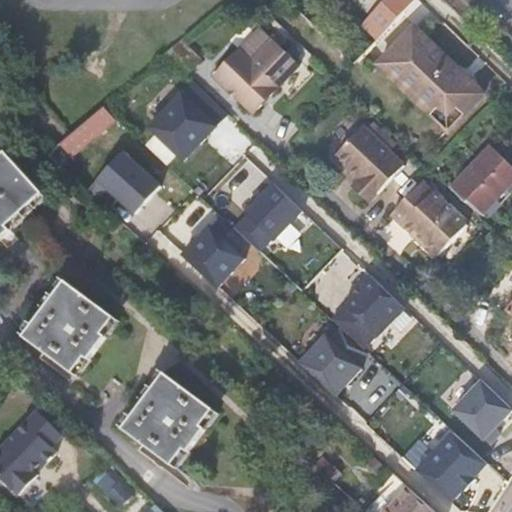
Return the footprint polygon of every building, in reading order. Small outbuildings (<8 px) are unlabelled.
[(387,0),(365,24),(379,37),(414,0),(387,0)] [(408,31),(429,6),(422,0),(416,0),(398,22),(408,31)] [(385,70),(424,107),(460,71),(414,27),(405,37),(378,64),(385,70)] [(254,114),(301,65),(274,39),(253,61),(239,48),(213,74),(254,114)] [(201,60),(181,40),(165,53),(187,74),(201,60)] [(460,71),(424,107),(448,131),(484,94),(460,71)] [(149,128),(184,161),(228,115),(193,82),(149,128)] [(60,143),(71,156),(114,120),(102,109),(99,111),(60,143)] [(344,144),(338,151),(380,190),(404,165),(379,140),(363,125),(355,133),(344,144)] [(490,147),(451,188),(463,200),(503,160),(490,147)] [(380,190),(338,151),(335,154),(350,168),(360,177),(356,181),(373,197),(380,190)] [(0,239),(1,240),(11,231),(7,226),(43,194),(6,153),(0,157),(0,239)] [(123,153),(87,191),(107,210),(118,199),(135,215),(160,188),(123,153)] [(511,168),(503,160),(463,200),(466,203),(468,201),(481,214),(511,180),(511,168)] [(422,181),(397,207),(442,250),(467,224),(422,181)] [(247,216),(234,229),(246,241),(259,252),(271,239),(273,241),(302,211),(274,183),(245,214),(247,216)] [(397,207),(391,214),(414,237),(417,234),(424,241),(424,246),(433,255),(438,254),(442,250),(397,207)] [(210,227),(183,255),(218,288),(245,260),(236,252),(246,241),(234,229),(222,218),(212,229),(210,227)] [(340,329),(363,349),(376,336),(378,338),(405,309),(370,276),(344,305),(345,306),(331,321),(340,329)] [(66,283),(26,339),(75,375),(87,358),(91,360),(107,338),(103,335),(115,319),(66,283)] [(299,365),(336,398),(362,369),(357,365),(368,354),(363,349),(340,329),(330,340),(325,335),(299,365)] [(165,375),(125,430),(173,466),(185,450),(189,453),(206,430),(202,427),(214,411),(165,375)] [(481,382),(454,412),(489,446),(501,434),(495,429),(511,411),(481,382)] [(37,412),(0,449),(0,478),(18,496),(37,476),(36,475),(33,472),(40,464),(43,467),(57,453),(52,448),(63,438),(37,412)] [(453,434),(417,472),(451,505),(464,491),(465,493),(476,481),(475,479),(487,466),(453,434)] [(36,475),(43,467),(40,464),(33,472),(36,475)] [(332,465),(324,473),(333,481),(341,473),(332,465)] [(429,511),(394,478),(363,510),(365,511),(429,511)]
